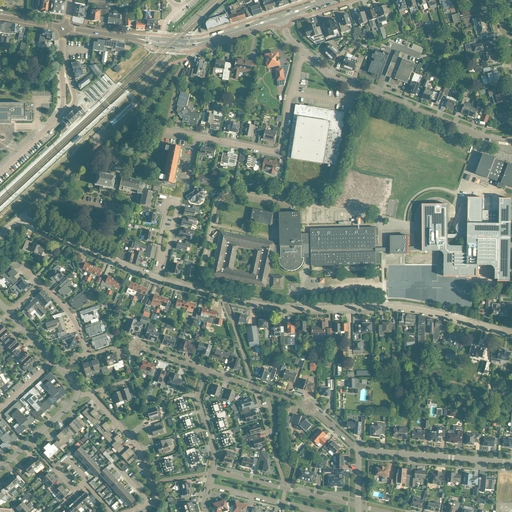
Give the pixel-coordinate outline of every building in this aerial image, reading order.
[(36,0),(36,2),(36,3),(39,3),(38,8),(40,8),(40,11),(41,11),(42,11),(42,12),(43,12),(43,13),(45,14),(46,13),(47,13),(49,2),(48,2),(42,1),(41,0),(36,0)] [(236,0),(238,2),(232,5),(240,21),(252,17),(245,4),(246,4),(244,0),(236,0)] [(268,2),(267,0),(265,0),(266,1),(263,2),(262,0),(258,0),(259,2),(262,10),(266,9),(267,12),(270,11),(270,9),(271,8),(270,6),(269,6),(267,2),(268,2)] [(270,9),(270,11),(277,8),(273,0),(269,0),(268,0),(267,0),(268,2),(267,2),(269,6),(270,6),(271,8),(270,9)] [(284,6),(281,0),(275,0),(278,8),(284,6)] [(407,9),(406,5),(404,0),(397,2),(400,11),(401,15),(405,14),(403,10),(407,9)] [(418,9),(415,2),(414,0),(407,0),(408,2),(407,2),(409,9),(410,9),(410,12),(414,11),(414,10),(418,9)] [(428,9),(425,0),(416,0),(419,6),(420,6),(422,11),(428,9)] [(439,0),(442,10),(452,7),(449,0),(439,0)] [(49,2),(47,13),(47,12),(50,12),(50,13),(63,15),(64,3),(56,2),(51,1),(51,2),(49,2)] [(126,27),(126,15),(125,15),(116,14),(116,12),(113,12),(113,14),(109,14),(109,10),(116,11),(117,1),(109,3),(105,4),(100,5),(99,21),(108,22),(107,24),(119,25),(120,25),(121,25),(123,25),(126,25),(126,27)] [(257,6),(251,8),(252,12),(254,16),(258,15),(263,13),(262,10),(259,2),(256,3),(257,6)] [(77,5),(74,17),(80,18),(80,17),(85,18),(87,8),(82,7),(82,6),(77,5)] [(89,16),(89,21),(91,21),(97,22),(97,21),(99,21),(100,5),(98,5),(97,9),(98,9),(98,11),(96,11),(96,12),(91,11),(90,16),(89,16)] [(204,24),(204,25),(204,26),(204,27),(205,28),(207,28),(208,31),(220,27),(228,25),(231,24),(231,22),(230,20),(226,13),(223,6),(222,5),(215,12),(209,18),(207,19),(206,21),(205,22),(204,23),(204,24)] [(240,21),(232,5),(228,7),(230,11),(226,13),(230,20),(231,22),(231,24),(240,21)] [(382,16),(377,18),(378,23),(379,23),(380,29),(383,28),(382,22),(387,21),(385,16),(388,15),(387,11),(386,6),(379,8),(382,16)] [(463,16),(469,14),(468,13),(481,11),(480,7),(462,11),(463,16)] [(377,19),(375,14),(374,9),(368,11),(368,14),(367,14),(371,27),(373,26),(372,22),(373,21),(373,20),(377,19)] [(147,21),(148,10),(144,10),(143,22),(136,22),(136,21),(131,21),(131,15),(126,15),(126,27),(130,26),(136,26),(136,30),(145,30),(145,24),(146,24),(147,21)] [(370,32),(370,31),(364,13),(357,15),(361,27),(365,25),(366,30),(363,31),(364,34),(362,35),(359,27),(354,28),(357,36),(360,35),(361,39),(369,37),(368,33),(370,32)] [(459,14),(452,15),(454,24),(461,22),(459,14)] [(339,23),(340,25),(342,32),(349,30),(348,25),(351,24),(348,15),(346,16),(345,15),(342,16),(343,17),(342,17),(343,22),(339,23)] [(473,20),(475,28),(485,25),(483,17),(478,18),(473,20)] [(147,21),(146,24),(146,30),(157,31),(158,20),(151,19),(151,21),(147,21)] [(323,27),(322,26),(325,38),(333,36),(332,31),(338,29),(335,21),(334,22),(334,19),(330,20),(330,19),(327,20),(327,21),(325,22),(327,29),(323,30),(322,27),(323,27)] [(3,43),(3,45),(8,45),(9,39),(11,39),(12,34),(12,25),(5,23),(4,34),(3,43)] [(316,44),(320,43),(325,42),(320,27),(320,28),(316,29),(316,28),(315,25),(314,25),(313,24),(312,24),(311,24),(311,25),(311,26),(309,27),(309,29),(305,30),(305,31),(305,32),(304,33),(304,34),(305,34),(305,35),(306,36),(307,36),(307,37),(311,36),(312,37),(314,37),(316,44)] [(12,34),(15,35),(15,33),(19,34),(18,38),(16,38),(16,42),(18,42),(18,40),(22,41),(24,30),(22,29),(22,28),(22,26),(12,25),(12,34)] [(475,28),(474,28),(475,31),(475,30),(476,35),(480,35),(482,34),(486,33),(485,25),(477,27),(475,28)] [(53,32),(43,30),(42,35),(41,34),(39,44),(44,45),(45,42),(54,41),(54,33),(53,32)] [(104,41),(104,42),(97,40),(97,43),(94,43),(93,51),(102,52),(103,52),(103,51),(104,41)] [(115,53),(116,43),(104,41),(103,51),(103,52),(102,52),(101,63),(106,63),(107,53),(114,54),(115,53)] [(328,57),(336,49),(338,47),(332,41),(325,43),(327,45),(326,46),(328,48),(324,52),(326,54),(325,55),(328,57)] [(468,44),(465,45),(468,58),(478,56),(477,52),(481,51),(481,55),(485,54),(492,53),(490,45),(484,46),(483,43),(476,45),(476,42),(468,44)] [(116,43),(115,53),(118,53),(117,55),(123,56),(125,44),(116,43)] [(341,59),(346,52),(343,50),(340,54),(336,49),(328,57),(331,60),(332,59),(333,61),(338,57),(341,59)] [(373,59),(368,72),(378,76),(378,74),(381,75),(389,54),(383,52),(383,54),(374,51),(372,58),(373,59)] [(400,52),(400,53),(396,51),(394,55),(391,63),(388,71),(386,76),(387,76),(391,78),(389,82),(399,86),(398,86),(400,81),(407,84),(409,79),(415,64),(401,58),(403,53),(400,52)] [(346,52),(341,59),(344,61),(342,67),(344,67),(344,69),(348,70),(353,56),(347,54),(347,53),(346,52)] [(492,53),(485,54),(487,60),(483,60),(482,62),(483,65),(488,64),(487,62),(493,61),(492,53)] [(278,54),(271,55),(270,54),(267,54),(267,55),(267,56),(266,56),(267,61),(267,62),(266,62),(266,64),(266,66),(267,67),(268,67),(275,66),(278,87),(284,86),(290,65),(284,66),(283,57),(283,56),(278,56),(278,54)] [(358,73),(360,68),(364,58),(360,56),(357,62),(352,60),(348,70),(351,71),(352,70),(354,71),(358,73)] [(236,59),(236,64),(233,78),(238,79),(239,71),(251,73),(252,62),(236,59)] [(187,68),(185,76),(189,77),(193,78),(194,74),(195,74),(197,75),(203,77),(204,74),(206,68),(207,63),(202,61),(199,60),(196,70),(191,69),(187,68)] [(211,72),(211,75),(215,76),(216,70),(224,71),(222,80),(226,80),(229,63),(225,63),(226,62),(217,61),(216,64),(213,64),(212,67),(212,69),(211,72)] [(81,68),(72,70),(75,79),(76,80),(79,80),(79,78),(83,77),(83,76),(85,75),(85,73),(86,73),(85,67),(81,68)] [(490,68),(483,69),(484,72),(483,72),(484,75),(485,75),(486,76),(488,84),(493,82),(494,84),(499,83),(498,79),(499,79),(497,72),(488,75),(488,72),(490,71),(490,68)] [(103,74),(100,70),(99,69),(93,73),(83,81),(77,85),(80,90),(90,82),(88,80),(94,75),(97,78),(103,74)] [(430,101),(434,91),(433,93),(429,92),(431,87),(428,85),(429,81),(431,75),(432,75),(428,73),(425,82),(423,87),(427,88),(423,98),(430,101)] [(415,74),(410,86),(413,87),(410,93),(416,96),(416,95),(418,96),(420,90),(418,89),(420,84),(417,83),(419,77),(416,76),(417,75),(415,74)] [(98,100),(113,85),(103,75),(88,90),(98,100)] [(446,97),(448,92),(449,90),(445,88),(443,93),(438,92),(434,91),(430,101),(431,100),(434,101),(434,102),(439,104),(439,102),(440,103),(440,101),(442,96),(446,97)] [(449,100),(446,107),(453,110),(454,106),(455,106),(455,105),(456,103),(457,100),(451,97),(454,91),(450,89),(449,90),(448,92),(446,97),(449,99),(449,100)] [(495,89),(488,91),(489,95),(490,97),(492,97),(494,105),(505,102),(503,94),(496,96),(495,93),(496,93),(495,89)] [(191,112),(189,109),(188,107),(187,107),(190,94),(181,92),(181,91),(178,103),(177,103),(179,104),(179,106),(178,106),(177,112),(178,114),(178,115),(180,114),(182,117),(184,117),(183,122),(187,123),(187,124),(197,126),(198,119),(199,120),(200,114),(191,112)] [(468,116),(471,108),(472,105),(471,104),(468,103),(467,103),(461,100),(458,106),(461,108),(460,111),(462,112),(461,113),(468,116)] [(0,150),(1,151),(4,149),(6,148),(10,145),(13,142),(14,139),(15,137),(16,134),(16,131),(14,131),(14,121),(16,121),(25,121),(31,121),(31,112),(25,112),(25,106),(25,104),(3,104),(0,103),(0,150)] [(207,111),(207,113),(204,113),(202,119),(201,124),(204,125),(205,122),(211,124),(210,129),(219,131),(220,126),(222,117),(224,107),(216,105),(214,115),(211,114),(212,112),(207,111)] [(320,109),(296,105),(287,158),(292,159),(291,159),(296,160),(312,162),(324,164),(336,166),(345,113),(332,111),(326,110),(320,109)] [(68,127),(76,120),(81,116),(82,117),(86,114),(79,107),(76,110),(72,113),(72,112),(69,115),(69,116),(66,118),(66,119),(63,122),(68,127)] [(471,108),(468,116),(475,118),(475,117),(477,117),(478,114),(481,115),(484,109),(478,107),(477,110),(471,108)] [(504,110),(500,111),(502,119),(498,120),(500,125),(511,122),(508,113),(505,114),(504,110)] [(481,121),(487,123),(489,116),(490,113),(486,112),(485,114),(484,114),(481,121)] [(240,124),(234,123),(234,121),(231,120),(231,123),(226,122),(225,128),(224,129),(225,129),(224,132),(229,133),(229,132),(238,134),(240,124)] [(257,128),(258,123),(258,122),(255,122),(254,126),(246,124),(245,129),(244,129),(244,130),(245,131),(244,136),(252,137),(254,128),(257,128)] [(67,129),(64,125),(59,130),(60,132),(62,134),(67,129)] [(280,128),(275,127),(274,127),(273,132),(266,130),(266,128),(262,128),(261,136),(264,137),(263,140),(275,142),(276,136),(279,136),(280,128)] [(165,150),(165,151),(166,151),(166,154),(167,155),(167,156),(166,161),(166,163),(177,165),(177,164),(178,158),(179,153),(180,150),(180,148),(179,148),(169,146),(169,148),(166,147),(165,150)] [(214,157),(215,153),(216,149),(213,148),(213,149),(205,147),(204,150),(201,149),(200,154),(203,155),(203,156),(207,156),(208,156),(214,157)] [(228,153),(228,154),(223,153),(221,163),(224,163),(224,164),(235,167),(237,160),(238,155),(234,154),(233,156),(230,155),(230,154),(230,153),(230,152),(229,152),(228,152),(228,153)] [(505,190),(506,186),(511,188),(511,164),(509,163),(508,165),(495,160),(495,158),(483,154),(476,174),(488,179),(488,178),(499,182),(497,187),(505,190)] [(246,156),(245,161),(245,163),(248,168),(250,167),(254,167),(254,169),(255,171),(258,172),(260,161),(259,162),(256,161),(256,160),(255,159),(250,158),(250,156),(243,155),(246,156)] [(263,164),(263,169),(270,170),(269,173),(275,175),(275,172),(276,167),(283,168),(284,165),(280,164),(277,164),(277,162),(272,161),(265,159),(264,159),(263,164)] [(155,178),(155,181),(161,182),(173,184),(173,182),(174,179),(175,174),(176,169),(177,165),(166,163),(165,166),(164,172),(164,173),(162,173),(161,176),(160,176),(159,179),(155,178)] [(91,178),(90,183),(95,184),(95,185),(112,189),(115,174),(111,173),(110,170),(104,169),(102,171),(98,170),(96,179),(91,178)] [(212,173),(211,173),(206,172),(205,176),(199,175),(197,182),(208,185),(210,177),(211,177),(212,173)] [(121,178),(118,190),(142,195),(140,205),(149,207),(152,192),(143,190),(144,188),(144,187),(144,186),(144,185),(143,185),(143,184),(142,184),(141,181),(140,182),(140,181),(121,178)] [(203,189),(200,188),(195,187),(194,188),(193,191),(194,192),(188,195),(188,199),(189,201),(193,202),(195,200),(197,203),(200,203),(202,202),(203,198),(202,196),(204,194),(205,191),(203,189)] [(511,200),(500,199),(499,199),(499,200),(500,200),(499,211),(482,211),(483,199),(483,198),(468,198),(468,203),(468,222),(465,225),(465,224),(464,223),(463,223),(462,223),(461,223),(460,223),(458,224),(457,224),(457,225),(456,227),(456,228),(456,230),(457,231),(457,232),(455,234),(447,234),(448,238),(468,238),(467,269),(460,269),(459,277),(476,277),(476,269),(478,269),(479,238),(499,239),(498,282),(509,282),(509,272),(511,272),(511,269),(509,269),(510,200),(511,200)] [(200,208),(197,207),(193,206),(192,209),(185,208),(184,214),(194,216),(194,213),(198,214),(200,208)] [(448,238),(447,234),(447,206),(422,206),(422,249),(422,251),(426,251),(426,255),(422,255),(423,258),(424,261),(426,264),(429,266),(432,267),(435,267),(438,267),(441,266),(444,264),(446,261),(447,258),(448,254),(444,254),(444,251),(448,251),(448,238)] [(271,225),(280,225),(280,244),(275,245),(276,243),(226,233),(221,232),(211,276),(266,287),(266,285),(271,286),(271,288),(283,289),(284,276),(271,276),(271,278),(268,278),(273,255),(281,255),(281,258),(279,258),(279,262),(281,265),(283,268),(285,270),(288,271),(292,271),(295,271),(298,269),(300,267),(302,265),(303,262),(304,258),(302,258),(302,254),(311,254),(311,266),(312,266),(327,266),(327,268),(327,267),(333,267),(333,268),(333,265),(375,264),(375,265),(376,265),(376,264),(379,264),(379,253),(376,252),(376,249),(375,248),(375,245),(379,244),(378,228),(375,228),(375,227),(310,229),(311,244),(302,244),(301,213),(279,213),(279,215),(253,209),(251,221),(271,226),(271,225)] [(146,218),(145,222),(147,223),(149,223),(154,224),(156,214),(151,213),(149,212),(149,213),(148,213),(146,212),(145,215),(149,216),(148,219),(146,218)] [(197,219),(195,219),(190,218),(190,221),(183,219),(181,226),(191,228),(192,225),(196,226),(197,219)] [(194,235),(195,231),(184,229),(183,232),(180,231),(179,237),(189,239),(190,234),(194,235)] [(152,231),(148,230),(146,230),(144,236),(141,236),(140,240),(150,242),(152,231)] [(391,236),(388,236),(388,248),(388,252),(388,254),(389,254),(395,254),(409,254),(409,250),(422,250),(422,247),(409,247),(409,236),(395,236),(391,236)] [(28,243),(27,242),(23,240),(19,249),(25,251),(26,249),(37,254),(38,251),(42,253),(44,249),(34,244),(32,248),(27,246),(28,243)] [(191,242),(190,242),(185,241),(185,244),(178,243),(176,249),(186,251),(187,247),(190,248),(191,242)] [(132,263),(136,247),(137,243),(132,242),(130,248),(130,247),(128,253),(129,253),(127,262),(132,263)] [(153,259),(156,247),(148,245),(145,257),(153,259)] [(141,253),(138,252),(136,251),(132,264),(138,266),(141,253)] [(171,273),(177,275),(179,267),(182,268),(183,261),(180,260),(180,262),(177,261),(177,264),(173,263),(171,273)] [(186,262),(185,264),(184,269),(187,269),(186,276),(192,278),(194,268),(191,267),(192,263),(186,262)] [(83,268),(82,269),(86,271),(85,272),(90,274),(91,273),(93,267),(85,263),(83,268)] [(59,270),(59,267),(57,265),(53,270),(54,270),(53,271),(52,271),(51,271),(50,272),(50,273),(47,276),(53,282),(56,279),(58,281),(59,281),(61,283),(65,279),(63,277),(64,276),(58,270),(59,270)] [(9,281),(17,274),(13,270),(14,269),(11,266),(6,271),(5,270),(0,275),(0,278),(2,280),(3,279),(4,278),(5,277),(9,281)] [(93,267),(91,273),(99,276),(102,270),(93,267)] [(112,286),(115,279),(108,276),(106,280),(104,279),(103,278),(101,283),(100,286),(103,288),(104,287),(108,289),(106,294),(108,295),(110,291),(112,286)] [(10,289),(13,292),(14,291),(15,291),(15,290),(16,289),(20,293),(28,286),(24,282),(25,281),(23,278),(17,283),(17,282),(10,289)] [(68,278),(65,281),(61,284),(63,286),(58,292),(61,295),(62,294),(65,297),(75,288),(71,284),(72,283),(68,278)] [(115,279),(112,286),(119,289),(122,282),(115,279)] [(129,287),(128,289),(136,292),(139,286),(131,283),(129,287)] [(139,286),(136,292),(145,296),(145,294),(147,290),(139,286)] [(51,300),(44,293),(42,291),(35,297),(44,307),(51,300)] [(84,291),(79,294),(75,297),(76,300),(70,304),(73,308),(74,307),(77,311),(81,308),(88,303),(84,298),(86,297),(84,295),(86,293),(84,291)] [(150,296),(147,305),(150,306),(151,304),(158,307),(159,305),(161,297),(161,298),(158,298),(159,297),(154,295),(153,297),(150,296)] [(161,297),(159,305),(166,307),(169,300),(161,297)] [(40,305),(38,303),(35,299),(33,300),(33,299),(30,302),(31,303),(25,308),(25,309),(22,312),(29,320),(33,317),(30,314),(35,309),(36,311),(41,317),(46,312),(40,305)] [(183,313),(186,302),(177,299),(175,306),(183,308),(181,312),(183,313)] [(183,313),(182,316),(185,317),(186,310),(193,312),(195,304),(186,302),(183,313)] [(500,315),(500,309),(500,306),(494,306),(494,304),(492,304),(492,309),(491,315),(500,315)] [(99,305),(91,308),(86,310),(87,312),(80,315),(82,320),(83,319),(84,323),(97,319),(96,313),(97,313),(96,310),(100,309),(99,305)] [(206,327),(209,310),(202,309),(200,317),(204,318),(203,322),(204,322),(203,326),(206,327)] [(209,310),(206,327),(208,327),(209,323),(211,324),(212,319),(215,319),(217,312),(209,310)] [(246,324),(247,321),(248,316),(241,315),(239,324),(242,325),(243,323),(246,324)] [(433,334),(433,327),(434,319),(428,318),(426,317),(426,325),(428,326),(428,328),(430,328),(430,334),(433,334)] [(66,331),(66,329),(64,323),(65,322),(64,319),(62,320),(62,318),(57,319),(55,320),(46,324),(48,331),(55,328),(55,327),(57,326),(59,333),(57,334),(59,338),(67,335),(65,331),(66,331)] [(140,332),(141,328),(142,325),(136,322),(130,319),(127,327),(126,327),(125,330),(126,330),(125,331),(132,334),(134,329),(135,330),(135,331),(140,332)] [(268,320),(259,320),(260,328),(268,328),(268,320)] [(433,327),(433,334),(433,339),(438,340),(440,331),(445,333),(447,323),(442,321),(437,320),(435,327),(433,327)] [(100,321),(96,322),(91,324),(92,327),(85,329),(87,334),(88,333),(89,337),(102,333),(102,332),(104,331),(105,330),(103,327),(102,327),(100,321)] [(383,322),(379,322),(379,335),(383,335),(383,332),(388,332),(388,335),(395,335),(395,326),(391,326),(391,323),(383,323),(383,322)] [(274,323),(274,328),(271,328),(272,330),(273,330),(273,335),(275,335),(275,334),(281,334),(280,323),(274,323)] [(288,323),(288,328),(288,334),(291,334),(292,335),(296,335),(296,328),(294,328),(294,323),(288,323)] [(325,334),(325,328),(325,323),(320,323),(320,328),(312,328),(312,335),(325,334)] [(149,324),(148,328),(146,332),(150,334),(148,339),(156,342),(159,334),(153,332),(155,326),(149,324)] [(356,333),(372,333),(372,324),(363,324),(363,326),(356,326),(356,333)] [(257,326),(252,327),(247,328),(250,347),(260,346),(257,326)] [(5,330),(0,334),(0,338),(2,341),(0,342),(0,343),(1,346),(6,341),(4,339),(9,334),(10,333),(7,330),(6,331),(5,330)] [(455,348),(458,349),(462,350),(464,344),(460,343),(462,335),(452,333),(452,335),(449,335),(448,338),(451,339),(451,340),(457,342),(455,348)] [(106,334),(102,335),(91,339),(92,341),(91,342),(93,347),(94,346),(95,350),(105,346),(105,347),(106,346),(108,345),(106,340),(108,340),(106,334)] [(480,342),(488,343),(489,335),(480,334),(480,342)] [(68,349),(77,346),(76,343),(75,340),(74,337),(72,338),(71,335),(62,338),(64,346),(67,345),(68,349)] [(176,339),(165,335),(162,344),(165,345),(173,347),(176,339)] [(10,350),(17,343),(17,342),(18,342),(15,339),(14,340),(13,339),(12,340),(10,338),(6,341),(1,346),(4,348),(6,346),(10,350)] [(190,342),(182,339),(180,345),(178,350),(186,353),(186,351),(192,353),(195,346),(189,344),(190,342)] [(13,359),(18,354),(16,352),(21,347),(21,346),(19,343),(18,344),(17,343),(10,350),(14,354),(11,356),(13,359)] [(199,343),(199,345),(197,350),(202,351),(202,354),(208,356),(211,346),(205,344),(205,345),(199,343)] [(472,346),(469,354),(473,355),(473,357),(478,359),(479,357),(483,358),(485,349),(472,346)] [(227,354),(216,350),(215,353),(213,358),(224,361),(226,358),(229,359),(231,352),(228,351),(227,354)] [(499,351),(498,359),(501,360),(500,363),(506,364),(506,361),(509,361),(510,356),(511,356),(511,353),(507,352),(503,351),(499,351)] [(22,363),(29,356),(25,352),(20,356),(18,354),(13,359),(15,361),(18,359),(22,363)] [(231,353),(229,361),(232,363),(231,364),(230,368),(237,370),(240,360),(237,358),(235,354),(231,353)] [(110,355),(113,365),(117,364),(118,369),(124,367),(122,361),(119,362),(118,363),(115,354),(110,355)] [(108,367),(113,365),(110,355),(105,357),(108,367)] [(29,356),(22,363),(24,365),(23,366),(22,367),(22,368),(23,369),(25,372),(27,370),(29,372),(34,368),(30,364),(33,360),(29,356)] [(305,361),(306,360),(307,360),(307,358),(301,358),(298,367),(302,369),(305,361)] [(97,360),(91,362),(93,369),(94,371),(95,373),(96,373),(99,372),(100,371),(99,370),(100,369),(97,360)] [(152,377),(155,369),(156,367),(153,366),(153,365),(150,363),(150,364),(148,363),(143,361),(140,369),(141,369),(139,373),(152,377)] [(484,361),(481,373),(487,374),(489,374),(490,371),(488,371),(490,363),(484,361)] [(94,371),(93,369),(90,370),(88,363),(82,365),(82,366),(81,366),(81,367),(82,370),(83,370),(84,370),(86,378),(95,375),(94,371)] [(282,367),(280,373),(284,375),(283,378),(290,381),(290,382),(294,383),(296,378),(297,374),(286,370),(287,369),(286,369),(282,367)] [(267,369),(265,368),(264,368),(264,370),(260,369),(257,377),(262,379),(262,380),(268,382),(270,379),(273,380),(277,370),(273,368),(271,373),(268,372),(268,371),(269,371),(268,371),(267,369)] [(155,369),(152,377),(154,378),(153,381),(161,384),(160,386),(159,388),(163,390),(163,387),(164,386),(165,381),(162,380),(165,372),(157,369),(155,369)] [(51,389),(54,386),(50,382),(54,379),(49,373),(42,380),(51,389)] [(170,376),(168,381),(167,385),(179,389),(182,381),(182,380),(181,381),(178,380),(177,380),(177,379),(178,375),(178,376),(178,375),(172,373),(171,373),(172,373),(171,377),(170,376)] [(300,385),(299,387),(299,388),(300,388),(300,389),(307,391),(308,390),(312,392),(314,387),(315,384),(310,383),(310,382),(303,379),(301,385),(300,384),(300,385)] [(359,379),(349,380),(349,388),(355,387),(355,385),(359,385),(359,379)] [(2,380),(0,381),(0,387),(2,386),(4,389),(7,387),(9,385),(8,383),(5,384),(2,380)] [(47,392),(51,389),(42,380),(35,386),(40,392),(44,388),(47,392)] [(334,390),(334,385),(334,380),(328,380),(328,387),(321,388),(321,389),(320,389),(320,392),(321,392),(321,393),(322,393),(322,396),(328,396),(330,396),(330,390),(334,390)] [(220,400),(223,392),(222,394),(219,393),(221,387),(214,385),(213,388),(212,388),(211,391),(212,391),(211,394),(216,396),(215,398),(220,400)] [(51,389),(59,399),(66,392),(61,387),(57,390),(54,386),(51,389)] [(35,403),(38,400),(35,397),(38,393),(33,388),(26,394),(35,403)] [(52,405),(59,399),(51,389),(47,392),(51,396),(47,400),(52,405)] [(120,391),(123,401),(127,399),(128,401),(129,401),(131,400),(131,401),(135,400),(133,393),(129,394),(127,389),(120,391)] [(223,392),(220,400),(226,402),(227,400),(231,402),(233,398),(233,399),(234,395),(235,392),(227,390),(226,395),(223,394),(223,392)] [(120,392),(112,394),(116,405),(116,404),(117,408),(119,407),(118,403),(120,402),(123,401),(120,391),(120,392)] [(32,406),(35,403),(26,394),(19,400),(24,406),(28,403),(32,406)] [(182,397),(177,399),(174,400),(175,403),(177,402),(180,412),(180,413),(189,410),(186,399),(185,399),(185,400),(183,400),(182,397)] [(240,413),(249,410),(247,410),(247,407),(252,406),(250,398),(247,399),(246,399),(243,400),(240,401),(241,406),(238,407),(240,413)] [(35,403),(44,413),(51,407),(46,401),(42,404),(38,400),(35,403)] [(19,418),(23,415),(19,411),(23,407),(18,402),(11,408),(19,418)] [(217,417),(225,414),(224,411),(222,412),(219,402),(210,405),(213,415),(214,415),(216,414),(217,417)] [(37,419),(44,413),(35,403),(32,406),(35,410),(32,414),(37,419)] [(155,406),(155,407),(147,410),(149,419),(152,418),(153,421),(161,419),(160,415),(161,415),(160,412),(159,412),(160,410),(159,406),(157,405),(155,406)] [(402,406),(402,415),(410,415),(411,407),(402,406)] [(16,421),(19,418),(11,408),(4,414),(7,418),(5,419),(7,421),(13,417),(16,421)] [(88,420),(96,412),(92,408),(89,411),(87,409),(88,408),(87,408),(82,413),(88,420)] [(249,410),(240,413),(242,419),(245,418),(246,422),(257,419),(254,412),(249,414),(248,411),(249,410)] [(94,426),(99,421),(98,422),(96,420),(100,416),(96,412),(88,420),(94,426)] [(187,414),(183,416),(179,417),(180,420),(182,420),(185,429),(185,430),(194,427),(191,416),(191,417),(188,417),(187,414)] [(225,414),(217,417),(218,420),(216,421),(215,421),(219,431),(228,428),(224,418),(226,418),(225,414)] [(287,428),(290,428),(290,425),(291,423),(295,424),(294,427),(295,428),(297,429),(298,430),(299,430),(301,431),(302,429),(306,432),(312,425),(306,419),(306,420),(301,417),(302,417),(294,414),(292,418),(286,415),(287,428)] [(19,418),(28,427),(35,421),(30,415),(26,419),(23,415),(19,418)] [(19,435),(28,427),(19,418),(16,421),(20,425),(16,428),(17,429),(15,430),(19,435)] [(364,433),(365,418),(362,418),(361,421),(362,421),(362,423),(356,423),(354,420),(351,423),(346,423),(346,428),(348,428),(350,428),(356,429),(355,434),(360,435),(360,433),(364,433)] [(72,423),(79,431),(86,425),(81,419),(80,420),(81,420),(79,422),(76,419),(72,423)] [(100,432),(108,425),(104,421),(101,424),(99,422),(99,421),(94,426),(100,432)] [(164,428),(162,422),(155,424),(156,427),(151,429),(153,436),(163,433),(162,429),(164,428)] [(73,437),(79,431),(72,423),(67,426),(71,430),(68,432),(68,431),(73,437)] [(384,435),(385,430),(385,424),(378,423),(377,427),(372,427),(372,428),(371,428),(370,431),(371,431),(371,436),(376,437),(376,436),(381,436),(381,434),(384,435)] [(106,439),(111,434),(110,435),(108,432),(112,429),(108,425),(100,432),(106,439)] [(248,439),(257,436),(256,437),(255,434),(261,432),(258,425),(255,426),(255,425),(251,426),(251,427),(248,428),(250,433),(247,434),(248,439)] [(462,437),(463,427),(456,426),(456,431),(457,431),(456,433),(448,433),(447,442),(452,443),(455,443),(455,444),(455,443),(458,443),(458,442),(462,442),(462,437)] [(444,437),(445,432),(445,428),(437,427),(436,432),(430,432),(430,436),(430,441),(434,442),(437,442),(441,442),(441,436),(444,437)] [(394,429),(394,432),(393,437),(402,438),(402,439),(407,439),(407,434),(408,429),(402,428),(402,429),(394,429)] [(317,445),(320,448),(327,441),(324,438),(326,435),(323,432),(322,431),(321,430),(320,430),(320,429),(311,438),(318,444),(317,445)] [(73,437),(68,431),(68,432),(66,434),(63,430),(59,434),(66,443),(73,437)] [(230,430),(227,431),(222,433),(223,436),(221,437),(221,436),(220,437),(223,447),(233,444),(229,434),(231,434),(230,430)] [(193,431),(188,433),(185,434),(186,437),(188,437),(191,446),(191,447),(200,444),(197,434),(196,434),(194,435),(193,431)] [(413,431),(413,434),(412,439),(417,440),(416,440),(420,441),(420,440),(424,440),(425,432),(413,431)] [(3,436),(10,443),(12,442),(13,443),(18,439),(13,433),(10,436),(6,433),(3,436)] [(60,448),(66,443),(59,434),(54,438),(58,442),(56,444),(55,443),(60,448)] [(111,445),(120,438),(116,434),(112,437),(110,435),(111,434),(106,439),(111,445)] [(471,435),(467,435),(466,441),(465,444),(466,444),(474,445),(474,442),(479,442),(480,437),(480,435),(471,434),(471,435)] [(8,445),(10,443),(3,436),(0,438),(3,443),(0,445),(0,446),(4,451),(10,447),(8,445)] [(257,436),(248,439),(250,445),(253,444),(255,449),(258,448),(262,447),(261,447),(265,446),(263,438),(257,440),(256,437),(257,436)] [(498,445),(498,440),(498,439),(495,439),(495,438),(484,437),(483,446),(488,446),(491,447),(491,446),(494,447),(495,445),(498,445)] [(117,452),(123,447),(122,447),(120,445),(123,442),(120,438),(111,445),(117,452)] [(511,438),(499,438),(499,443),(503,443),(503,447),(511,447),(511,448),(511,438)] [(157,443),(158,446),(157,447),(159,454),(164,452),(169,451),(167,447),(173,445),(170,439),(169,439),(164,441),(164,440),(160,441),(160,442),(157,443)] [(330,440),(326,444),(324,447),(329,452),(331,450),(335,454),(340,448),(333,442),(332,443),(330,440)] [(60,448),(55,443),(55,444),(53,446),(50,442),(46,446),(53,454),(60,448)] [(47,460),(53,454),(46,446),(42,450),(45,453),(43,455),(42,455),(47,460)] [(123,458),(131,451),(128,446),(124,450),(122,448),(123,447),(117,452),(123,458)] [(78,457),(84,451),(80,447),(74,453),(78,457)] [(194,448),(186,451),(187,456),(189,455),(192,465),(201,463),(198,452),(196,453),(194,448)] [(81,461),(88,455),(84,451),(78,457),(81,461)] [(108,460),(111,458),(105,451),(102,454),(107,459),(108,460)] [(131,451),(123,458),(129,465),(134,460),(133,460),(131,458),(135,455),(131,451)] [(231,463),(233,453),(226,451),(224,458),(223,458),(222,463),(227,464),(228,463),(231,463)] [(267,457),(267,454),(261,452),(259,460),(264,461),(262,471),(266,472),(267,472),(269,472),(270,471),(268,464),(270,464),(269,458),(267,457)] [(85,465),(91,459),(88,455),(81,461),(85,465)] [(174,470),(174,469),(171,460),(173,459),(172,456),(163,458),(164,461),(162,462),(165,472),(174,470)] [(344,456),(339,456),(336,456),(336,462),(333,462),(333,469),(342,469),(342,466),(344,466),(344,456)] [(258,459),(254,458),(253,461),(250,460),(250,459),(249,459),(249,458),(248,458),(247,458),(247,459),(243,458),(241,466),(251,468),(252,465),(256,465),(258,459)] [(27,463),(33,470),(35,472),(41,466),(37,461),(35,463),(31,459),(27,463)] [(88,469),(95,463),(91,459),(85,465),(88,469)] [(61,463),(59,461),(59,460),(55,464),(53,462),(51,464),(55,469),(61,463)] [(30,473),(33,470),(27,463),(23,467),(27,471),(24,473),(29,478),(32,475),(30,473)] [(92,473),(99,467),(95,463),(88,469),(92,473)] [(102,471),(99,467),(92,473),(96,477),(99,474),(102,471)] [(382,482),(387,483),(388,469),(385,468),(381,467),(381,468),(376,468),(376,476),(382,476),(382,482)] [(103,478),(109,472),(105,468),(102,471),(99,474),(103,478)] [(397,474),(397,479),(396,484),(397,484),(398,485),(399,486),(400,486),(400,485),(401,485),(401,484),(402,484),(405,484),(405,485),(409,486),(409,488),(410,477),(406,477),(407,470),(402,469),(402,470),(398,470),(398,474),(397,474)] [(304,480),(305,480),(307,480),(308,482),(313,483),(315,473),(300,470),(298,479),(303,480),(304,480)] [(328,480),(328,483),(328,486),(333,487),(333,485),(338,485),(338,487),(343,487),(343,478),(343,475),(343,470),(335,470),(335,475),(328,475),(328,477),(328,480)] [(419,472),(418,472),(415,472),(415,478),(425,479),(426,471),(419,471),(419,472)] [(106,482),(113,476),(109,472),(103,478),(106,482)] [(438,473),(435,473),(431,473),(430,484),(436,484),(436,483),(440,484),(440,486),(444,486),(444,476),(441,476),(441,472),(438,472),(438,473)] [(46,483),(53,477),(49,473),(45,477),(42,474),(38,479),(41,482),(42,480),(46,483)] [(448,473),(447,478),(447,482),(455,483),(455,482),(461,482),(461,476),(455,475),(456,474),(448,473)] [(472,478),(472,477),(472,475),(469,475),(469,474),(469,473),(466,473),(466,474),(465,474),(464,485),(471,485),(477,485),(478,483),(478,478),(474,478),(474,479),(472,478)] [(8,480),(14,487),(17,484),(20,487),(25,483),(20,478),(18,480),(13,475),(8,480)] [(110,486),(116,480),(113,476),(106,482),(110,486)] [(495,480),(496,480),(486,479),(486,476),(482,476),(482,482),(479,482),(479,479),(478,489),(481,489),(481,492),(485,492),(485,489),(493,490),(494,484),(495,484),(495,480)] [(49,491),(54,487),(52,485),(56,481),(53,477),(46,483),(49,487),(47,488),(49,491)] [(11,489),(14,487),(8,480),(3,485),(7,489),(5,491),(10,497),(12,500),(15,497),(12,494),(14,492),(11,489)] [(113,490),(120,484),(116,480),(110,486),(113,490)] [(182,490),(192,488),(192,487),(190,483),(189,483),(185,484),(185,481),(174,482),(175,485),(179,485),(180,490),(182,490)] [(117,494),(124,488),(120,484),(113,490),(117,494)] [(57,496),(64,490),(60,486),(56,489),(54,487),(49,491),(50,492),(47,494),(49,496),(52,494),(54,493),(57,496)] [(42,488),(39,491),(41,493),(38,496),(42,499),(47,494),(42,488)] [(121,498),(127,492),(124,488),(117,494),(121,498)] [(192,488),(182,490),(183,495),(181,496),(181,499),(183,499),(188,498),(187,495),(191,494),(192,494),(192,490),(192,488)] [(64,490),(57,496),(60,500),(58,501),(61,504),(66,500),(64,498),(68,494),(64,490)] [(10,497),(5,491),(2,494),(0,491),(0,499),(2,498),(5,502),(10,497)] [(80,496),(86,502),(88,505),(92,501),(93,501),(96,499),(92,494),(89,497),(85,492),(80,496)] [(124,502),(131,496),(127,492),(121,498),(124,502)] [(84,504),(86,502),(80,496),(76,500),(84,508),(85,507),(84,504)] [(131,496),(124,502),(128,506),(135,500),(131,496)] [(230,511),(231,507),(229,507),(228,504),(226,505),(224,499),(220,500),(221,501),(218,502),(221,511),(222,511),(227,510),(228,511),(230,511)] [(425,505),(426,500),(423,499),(423,501),(413,499),(411,506),(421,509),(422,505),(425,505)] [(83,509),(84,508),(76,500),(72,503),(78,510),(81,507),(83,509)] [(182,511),(184,511),(194,507),(194,506),(192,502),(191,503),(191,502),(187,504),(186,501),(181,503),(180,503),(179,503),(182,511)] [(238,511),(241,504),(238,503),(238,502),(235,501),(234,507),(231,507),(230,511),(229,511),(238,511)] [(449,502),(446,511),(454,511),(455,510),(459,511),(460,503),(454,501),(453,503),(449,502)] [(19,511),(26,506),(22,502),(16,508),(19,511)] [(221,511),(218,502),(216,503),(215,502),(212,503),(214,509),(211,510),(212,511),(221,511)] [(438,511),(441,503),(437,502),(437,504),(429,502),(427,510),(435,511),(438,511)] [(31,511),(35,509),(29,503),(26,506),(19,511),(31,511)] [(78,510),(72,503),(68,507),(72,511),(79,511),(80,511),(78,510)] [(248,511),(246,510),(247,504),(243,503),(243,504),(241,504),(238,511),(248,511)]
